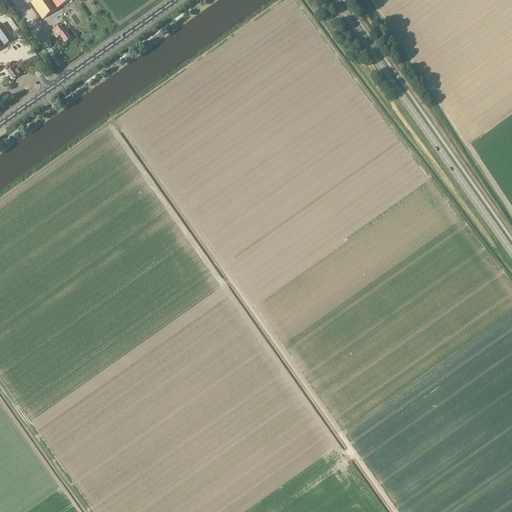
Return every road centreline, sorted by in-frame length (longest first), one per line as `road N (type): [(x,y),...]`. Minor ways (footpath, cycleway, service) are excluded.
road 1 (primary): [(333,0),(511,253)]
road 2 (primary): [(0,124),(175,0)]
